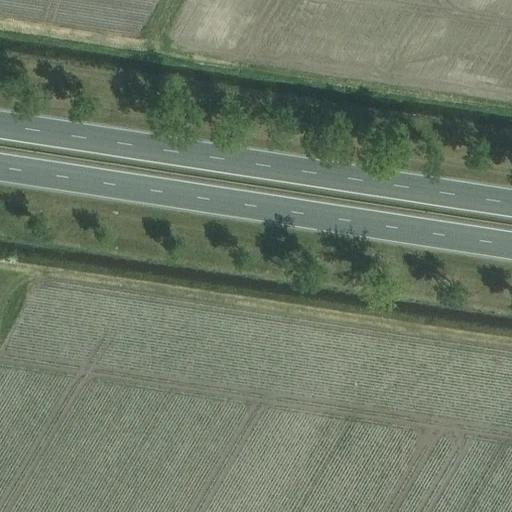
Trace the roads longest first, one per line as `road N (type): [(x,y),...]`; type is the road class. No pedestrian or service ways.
road 1 (trunk): [(511,200),(0,121)]
road 2 (trunk): [(0,166),(511,244)]
